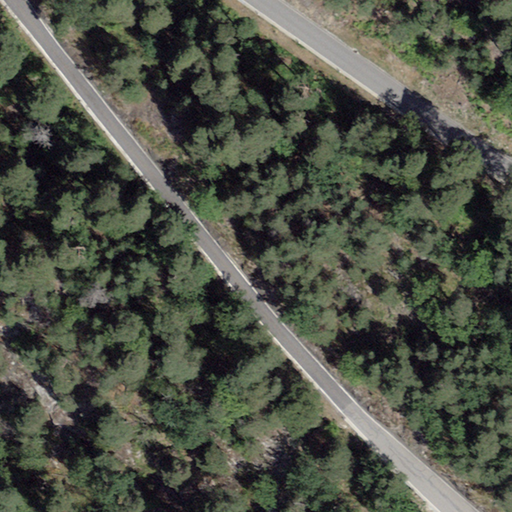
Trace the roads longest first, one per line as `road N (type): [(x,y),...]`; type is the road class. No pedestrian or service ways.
road 1 (tertiary): [(453,511),(354,416),(231,276),(11,0)]
road 2 (tertiary): [(511,169),(257,0)]
